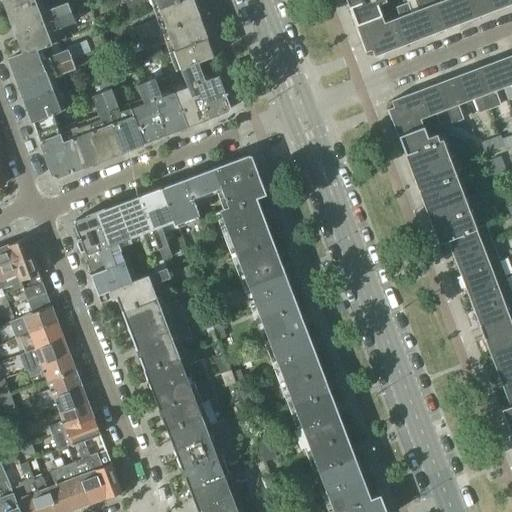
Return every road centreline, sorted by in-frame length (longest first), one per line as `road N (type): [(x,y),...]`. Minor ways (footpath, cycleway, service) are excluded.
road 1 (tertiary): [(324,179),(451,511)]
road 2 (residential): [(149,506),(40,209)]
road 3 (residential): [(289,112),(40,209)]
road 4 (residential): [(307,105),(511,26)]
